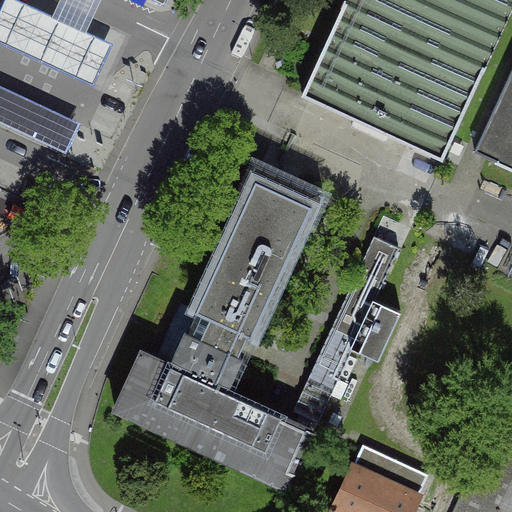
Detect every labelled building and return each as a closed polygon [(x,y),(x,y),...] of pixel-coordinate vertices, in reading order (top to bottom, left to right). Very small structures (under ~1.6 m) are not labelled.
[(52,18),(12,0),(8,0),(0,19),(0,42),(93,86),(112,46),(85,33),(52,18)] [(100,0),(60,0),(52,18),(85,33),(100,0)] [(511,0),(347,0),(304,95),(444,159),(511,11),(511,0)] [(511,71),(476,151),(497,160),(496,162),(511,169),(511,71)] [(0,116),(39,132),(47,112),(0,93),(0,116)] [(172,351),(169,357),(146,346),(117,407),(285,485),(314,422),(298,415),(282,408),(285,403),(231,377),(244,349),(252,332),(260,336),(327,192),(255,159),(189,302),(205,310),(197,327),(185,322),(172,351)] [(377,245),(298,415),(314,422),(322,426),(353,358),(376,309),(401,256),(377,245)] [(511,253),(503,272),(511,276),(511,253)] [(376,309),(353,358),(381,371),(404,322),(376,309)] [(456,511),(511,511),(511,394),(456,511)] [(428,473),(365,445),(358,459),(422,487),(428,473)] [(411,511),(422,487),(358,459),(335,511),(338,511),(411,511)]
